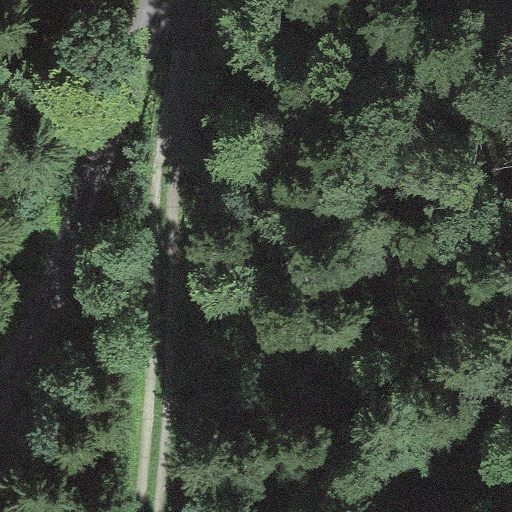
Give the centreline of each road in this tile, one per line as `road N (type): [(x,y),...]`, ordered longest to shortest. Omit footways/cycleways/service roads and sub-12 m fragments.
road 1 (track): [(186,0),(147,511)]
road 2 (unclassified): [(0,405),(172,0)]
